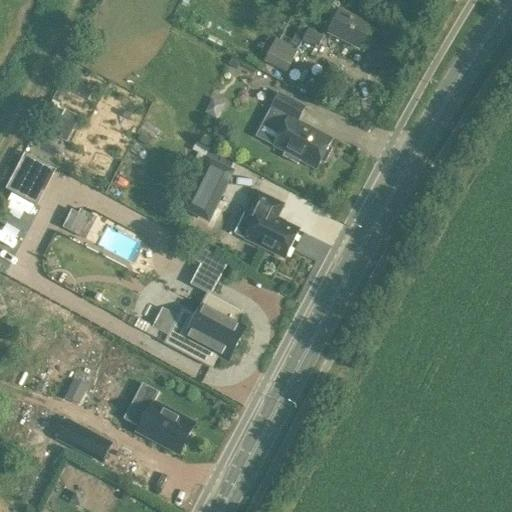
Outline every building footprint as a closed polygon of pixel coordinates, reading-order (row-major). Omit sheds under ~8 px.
[(340,11),(334,8),(331,14),(331,15),(324,29),(329,31),(329,32),(360,48),(372,26),(341,9),(340,11)] [(323,38),(299,26),(289,45),(275,39),(266,58),(288,69),(302,42),(317,50),(323,38)] [(305,108),(278,94),(262,124),(280,134),(273,146),(285,152),(282,157),(298,165),(300,161),(317,169),(320,162),(324,165),(332,150),(328,148),(332,141),(297,123),(305,108)] [(216,118),(223,102),(211,96),(204,111),(216,118)] [(39,162),(25,155),(7,190),(21,197),(39,162)] [(209,222),(234,170),(208,157),(183,209),(209,222)] [(284,206),(255,191),(233,235),(285,260),(299,230),(277,219),(284,206)] [(80,215),(71,211),(63,228),(71,232),(80,215)] [(195,245),(189,258),(201,264),(208,252),(195,245)] [(186,312),(169,345),(215,368),(223,354),(233,359),(247,331),(237,326),(243,313),(212,296),(201,319),(186,312)] [(59,347),(42,390),(56,396),(62,381),(72,385),(67,398),(83,404),(91,384),(77,379),(82,367),(72,363),(76,354),(59,347)] [(147,391),(132,419),(139,423),(136,428),(181,451),(197,419),(161,400),(162,399),(147,391)] [(112,445),(68,422),(59,440),(102,463),(112,445)]
